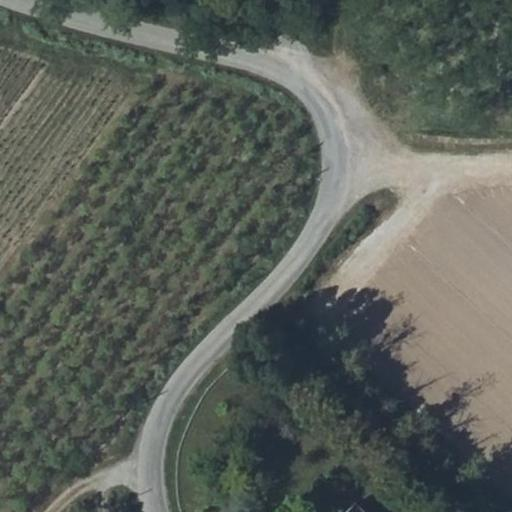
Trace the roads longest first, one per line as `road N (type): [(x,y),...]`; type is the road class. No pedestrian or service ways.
road 1 (unclassified): [(336,161),(310,243),(198,364),(163,416),(150,472),(154,511)]
road 2 (unclassified): [(20,0),(282,73),(314,96),(336,161)]
road 3 (track): [(511,177),(336,161)]
